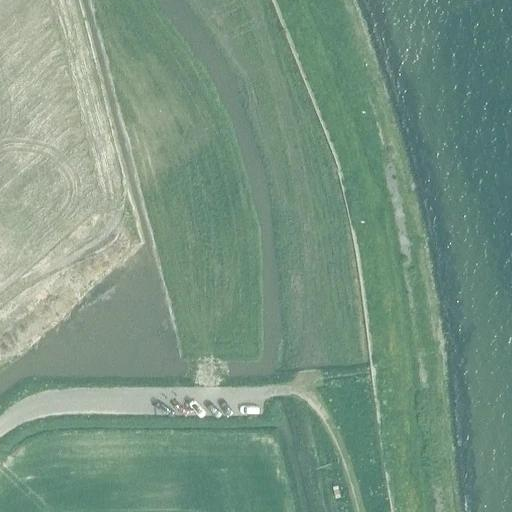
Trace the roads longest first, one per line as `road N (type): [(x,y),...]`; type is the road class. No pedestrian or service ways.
road 1 (track): [(90,348),(244,347),(246,218),(222,140),(163,30),(138,0)]
road 2 (unclassified): [(0,411),(42,392),(271,392),(334,420),(356,456),(370,511)]
